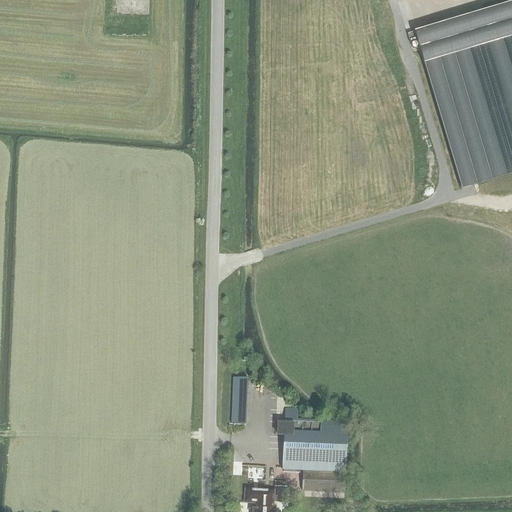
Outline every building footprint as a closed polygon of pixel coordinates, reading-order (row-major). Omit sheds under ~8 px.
[(417,41),(461,189),(473,185),(511,173),(511,3),(407,34),(410,43),(417,41)] [(376,79),(352,84),(355,95),(378,90),(376,79)] [(278,423),(278,435),(284,435),(282,469),(291,469),(290,490),(344,493),(348,422),(298,420),(298,410),(285,409),(284,424),(278,423)] [(286,487),(275,487),(274,496),(274,502),(278,503),(285,503),(286,487)] [(274,496),(257,495),(257,509),(253,509),(252,511),(277,511),(278,503),(274,502),(274,496)]
